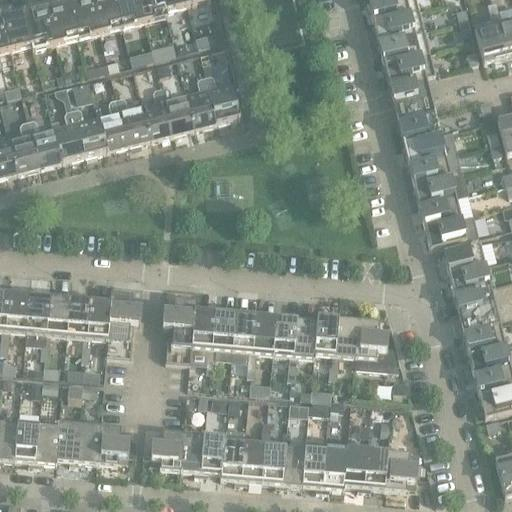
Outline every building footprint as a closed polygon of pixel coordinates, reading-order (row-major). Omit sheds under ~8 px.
[(122,35),(113,0),(94,0),(90,1),(100,40),(122,35)] [(113,0),(122,35),(144,29),(136,0),(113,0)] [(136,0),(144,29),(166,23),(160,0),(136,0)] [(183,0),(160,0),(166,23),(167,23),(166,18),(187,13),(183,0)] [(183,0),(187,13),(210,7),(208,0),(183,0)] [(395,0),(367,7),(373,29),(419,17),(414,0),(395,0)] [(68,7),(78,46),(100,40),(90,1),(68,7)] [(46,12),(56,51),(78,46),(68,7),(46,12)] [(487,10),(489,20),(498,18),(496,8),(487,10)] [(24,12),(22,13),(34,57),(56,51),(46,12),(25,17),(24,12)] [(0,18),(10,57),(31,52),(32,57),(34,57),(22,13),(0,18)] [(456,18),(459,30),(467,28),(464,16),(456,18)] [(419,17),(373,29),(378,50),(424,38),(419,17)] [(0,59),(10,57),(0,18),(0,59)] [(511,25),(501,28),(498,18),(489,20),(492,31),(496,29),(505,64),(511,62),(511,25)] [(467,28),(459,30),(462,42),(470,40),(467,28)] [(496,29),(492,31),(474,35),(483,70),(505,64),(496,29)] [(378,50),(384,71),(430,59),(424,38),(378,50)] [(153,66),(178,59),(175,49),(150,56),(153,66)] [(467,60),(470,72),(478,70),(475,58),(467,60)] [(384,71),(389,92),(425,83),(435,81),(430,59),(384,71)] [(204,83),(216,131),(240,125),(230,89),(216,93),(214,84),(210,81),(204,83)] [(185,101),(194,137),(216,131),(204,83),(199,84),(197,88),(199,97),(185,101)] [(392,105),(398,129),(435,120),(429,96),(425,83),(389,92),(391,101),(392,105)] [(160,94),(172,142),(194,137),(185,101),(172,104),(169,95),(166,93),(160,94)] [(155,108),(141,112),(150,148),(172,142),(160,94),(154,96),(152,99),(155,108)] [(122,104),(116,105),(128,153),(150,148),(141,112),(127,115),(125,106),(122,104)] [(110,119),(97,123),(106,159),(128,153),(116,105),(110,107),(108,110),(110,119)] [(479,109),(482,121),(490,119),(487,107),(479,109)] [(77,115),(71,116),(84,164),(106,159),(97,123),(83,126),(81,117),(77,115)] [(66,130),(53,134),(62,170),(84,164),(71,116),(66,118),(64,121),(66,130)] [(398,129),(403,151),(440,142),(435,120),(398,129)] [(511,122),(497,126),(506,161),(511,159),(511,122)] [(33,126),(27,127),(39,176),(62,170),(53,134),(39,137),(36,128),(33,126)] [(22,142),(8,145),(17,181),(39,176),(27,127),(21,129),(19,132),(22,142)] [(487,140),(490,152),(498,150),(495,138),(487,140)] [(403,151),(409,172),(457,160),(452,139),(440,142),(403,151)] [(0,185),(17,181),(8,145),(0,147),(0,185)] [(498,150),(490,152),(493,164),(501,162),(498,150)] [(462,181),(457,160),(409,172),(414,193),(462,181)] [(502,181),(505,192),(511,190),(511,185),(510,179),(502,181)] [(467,202),(462,181),(414,193),(419,214),(456,204),(467,202)] [(461,225),(456,204),(419,214),(425,235),(461,225)] [(461,225),(425,235),(430,257),(467,247),(461,225)] [(443,260),(449,282),(485,273),(480,251),(443,260)] [(449,282),(454,303),(490,294),(485,273),(449,282)] [(461,329),(463,340),(500,331),(497,320),(492,302),(490,294),(454,303),(456,312),(461,329)] [(0,299),(0,337),(1,338),(0,350),(8,351),(9,339),(5,338),(9,300),(0,299)] [(107,347),(106,347),(105,364),(130,366),(134,331),(140,332),(141,314),(131,314),(133,301),(110,299),(109,309),(110,309),(107,347)] [(5,338),(9,339),(26,340),(29,302),(9,300),(5,338)] [(41,353),(41,354),(49,354),(50,342),(46,342),(49,304),(29,302),(26,340),(27,340),(25,352),(41,353)] [(46,342),(50,342),(66,344),(70,305),(49,304),(46,342)] [(70,305),(66,344),(83,345),(82,357),(90,358),(91,346),(87,346),(90,307),(70,305)] [(195,316),(196,316),(197,307),(174,305),(173,317),(163,316),(162,334),(168,334),(165,369),(190,371),(192,355),(191,355),(195,316)] [(109,309),(90,307),(87,346),(91,346),(106,347),(107,347),(110,309),(109,309)] [(215,318),(196,316),(195,316),(191,355),(192,355),(208,356),(207,368),(215,369),(216,357),(211,356),(215,318)] [(211,356),(216,357),(232,358),(235,320),(215,318),(211,356)] [(247,372),(255,372),(256,360),(252,360),(255,322),(235,320),(232,358),(248,360),(247,372)] [(256,360),(272,362),(276,323),(255,322),(252,360),(256,360)] [(314,361),(315,361),(330,362),(329,374),(337,375),(338,363),(334,362),(338,324),(316,322),(316,327),(317,327),(314,361)] [(289,363),(288,375),(296,376),(297,364),(293,364),(296,325),(276,323),(272,362),(289,363)] [(334,362),(338,363),(355,364),(358,326),(338,324),(334,362)] [(293,364),(297,364),(314,365),(315,361),(314,361),(317,327),(316,327),(296,325),(293,364)] [(358,326),(355,364),(354,376),(398,379),(393,355),(387,354),(388,341),(378,340),(379,328),(358,326)] [(463,340),(468,361),(505,352),(500,331),(463,340)] [(8,351),(0,350),(0,353),(0,361),(7,362),(8,351)] [(505,352),(468,361),(474,382),(510,373),(505,352)] [(49,354),(41,354),(40,365),(48,366),(49,354)] [(90,358),(82,357),(81,369),(89,370),(90,358)] [(215,369),(207,368),(206,380),(213,381),(215,369)] [(255,372),(247,372),(246,384),(254,384),(255,372)] [(474,382),(479,403),(511,394),(511,380),(510,373),(474,382)] [(337,375),(329,374),(328,386),(336,387),(337,375)] [(296,376),(288,375),(287,387),(295,388),(296,376)] [(511,394),(479,403),(484,425),(511,418),(511,394)] [(486,430),(488,438),(500,435),(498,427),(486,430)] [(14,468),(18,430),(0,428),(0,469),(0,470),(0,466),(14,468)] [(69,471),(75,472),(79,430),(57,428),(56,433),(58,433),(55,467),(57,467),(69,468),(69,471)] [(18,430),(14,468),(28,469),(28,472),(34,473),(38,431),(18,430)] [(99,432),(79,430),(75,472),(82,473),(82,469),(96,470),(99,432)] [(58,433),(56,433),(38,431),(34,473),(41,474),(41,470),(56,471),(57,467),(55,467),(58,433)] [(99,432),(96,470),(117,472),(118,464),(128,465),(129,447),(120,446),(121,434),(99,432)] [(221,481),(220,481),(219,486),(234,487),(234,491),(241,491),(244,450),(245,438),(225,436),(224,443),(226,443),(225,448),(224,448),(221,481)] [(159,476),(180,478),(184,440),(162,438),(161,450),(151,449),(150,467),(160,468),(159,476)] [(194,483),(200,483),(204,441),(184,440),(180,478),(194,479),(194,483)] [(204,441),(200,483),(207,484),(207,480),(220,481),(221,481),(224,448),(225,448),(226,443),(224,443),(204,441)] [(315,498),(322,499),(326,457),(327,446),(323,446),(320,441),(314,441),(309,445),(306,444),(305,455),(302,493),(316,495),(315,498)] [(244,450),(241,491),(247,492),(247,488),(261,490),(264,452),(244,450)] [(275,494),(281,495),(285,453),(264,452),(261,490),(275,491),(275,494)] [(285,453),(281,495),(288,496),(288,492),(302,493),(305,455),(285,453)] [(357,497),(363,498),(367,456),(346,454),(345,459),(346,459),(343,492),(344,492),(357,494),(357,497)] [(367,456),(363,498),(370,498),(370,495),(384,496),(387,458),(367,456)] [(326,457),(322,499),(328,499),(329,496),(343,497),(344,492),(343,492),(346,459),(345,459),(326,457)] [(387,458),(384,496),(405,498),(406,489),(416,490),(419,461),(409,460),(387,458)] [(511,502),(511,461),(495,466),(504,505),(511,502)]
